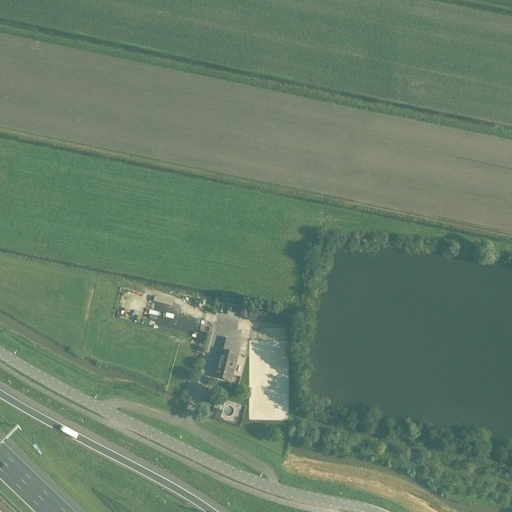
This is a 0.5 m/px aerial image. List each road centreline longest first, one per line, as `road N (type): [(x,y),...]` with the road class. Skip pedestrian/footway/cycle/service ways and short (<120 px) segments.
road 1 (motorway): [(209,511),(0,393)]
road 2 (unclassified): [(275,488),(268,471),(185,423),(124,404),(104,410)]
road 3 (tertiary): [(104,410),(275,488)]
